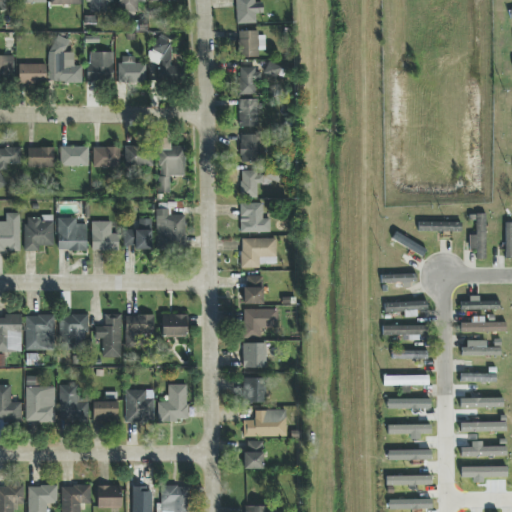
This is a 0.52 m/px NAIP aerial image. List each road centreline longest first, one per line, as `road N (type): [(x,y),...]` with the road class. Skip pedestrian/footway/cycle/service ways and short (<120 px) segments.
road 1 (residential): [(202,0),(209,511)]
road 2 (residential): [(208,282),(0,282)]
road 3 (residential): [(208,455),(0,455)]
road 4 (residential): [(204,114),(0,115)]
road 5 (residential): [(445,383),(442,277),(511,277)]
road 6 (residential): [(445,383),(446,511)]
